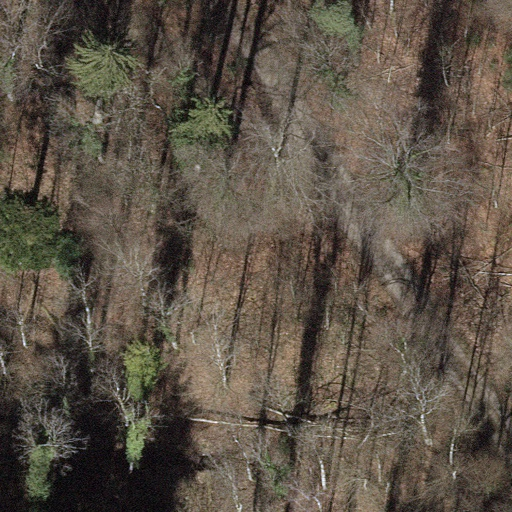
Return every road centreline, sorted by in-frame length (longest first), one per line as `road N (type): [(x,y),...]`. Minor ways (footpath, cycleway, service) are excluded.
road 1 (track): [(511,439),(218,0)]
road 2 (track): [(358,214),(196,88),(107,0)]
